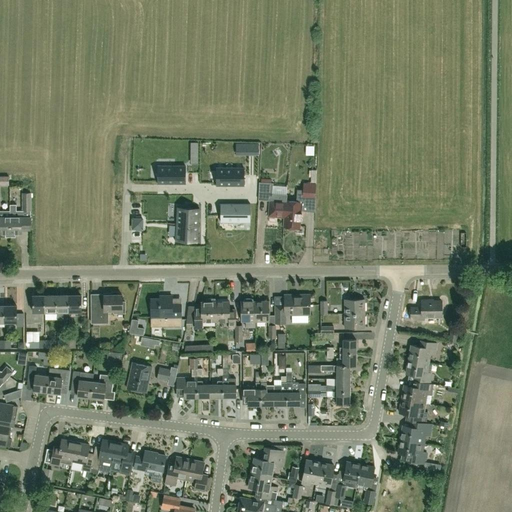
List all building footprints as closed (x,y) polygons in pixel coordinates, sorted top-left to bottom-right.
[(244,144),(244,154),(258,154),(258,144),(244,144)] [(185,183),(185,167),(158,167),(158,166),(157,166),(157,167),(158,167),(158,183),(185,183)] [(217,185),(244,185),(244,168),(233,168),(232,168),(226,168),(225,168),(217,168),(216,168),(216,169),(216,173),(216,174),(216,179),(216,180),(216,184),(216,185),(217,185)] [(267,200),(270,200),(268,217),(284,218),(283,228),(299,229),(301,202),(286,201),(286,195),(272,193),(273,183),(259,182),(259,193),(267,193),(267,200)] [(315,198),(316,183),(303,182),(302,197),(315,198)] [(250,221),(250,204),(221,204),(221,221),(238,221),(238,222),(239,222),(239,221),(250,221)] [(176,224),(198,225),(199,208),(177,207),(176,224)] [(0,210),(0,233),(5,233),(5,237),(10,237),(10,217),(10,211),(0,210)] [(16,211),(10,211),(10,217),(10,237),(15,237),(15,233),(21,233),(21,231),(31,231),(30,218),(21,218),(21,211),(16,211)] [(198,225),(176,224),(175,241),(197,242),(198,225)] [(162,254),(161,239),(153,240),(154,255),(162,254)] [(104,295),(104,301),(91,301),(91,323),(108,323),(108,315),(105,315),(105,310),(113,310),(113,313),(125,313),(125,302),(122,302),(122,295),(120,295),(120,294),(118,292),(112,292),(111,294),(111,295),(104,295)] [(309,295),(284,295),(284,311),(274,311),(274,324),(276,324),(284,323),(284,314),(309,314),(309,295)] [(45,312),(44,296),(32,296),(32,312),(45,312)] [(56,296),(44,296),(45,312),(57,312),(56,296)] [(69,312),(69,296),(56,296),(57,312),(57,319),(63,319),(63,312),(69,312)] [(69,296),(69,312),(81,312),(81,296),(69,296)] [(163,319),(181,318),(180,304),(171,305),(171,297),(163,297),(163,300),(150,300),(151,322),(151,316),(163,316),(163,319)] [(201,322),(214,322),(214,302),(214,299),(205,299),(205,302),(200,302),(200,310),(194,311),(194,329),(201,329),(201,322)] [(254,322),(254,302),(251,302),(251,300),(250,299),(248,299),(246,299),(244,299),(242,301),(242,302),(240,302),(240,322),(254,322)] [(345,299),(345,314),(365,314),(365,299),(345,299)] [(424,317),(441,317),(441,301),(430,301),(430,300),(421,300),(421,307),(410,308),(410,320),(424,320),(424,317)] [(234,309),(228,309),(228,302),(214,302),(214,322),(228,322),(228,329),(235,329),(235,325),(234,309)] [(267,302),(254,302),(254,322),(267,322),(267,302)] [(17,306),(4,307),(4,323),(17,323),(17,306)] [(365,314),(345,314),(345,327),(365,327),(365,314)] [(242,325),(235,325),(235,329),(235,342),(243,342),(242,325)] [(451,330),(449,341),(456,342),(458,331),(451,330)] [(69,349),(69,340),(57,340),(57,349),(69,349)] [(339,353),(355,353),(355,340),(342,340),(342,347),(339,347),(339,353)] [(408,360),(427,363),(429,354),(434,355),(436,344),(420,341),(419,346),(411,345),(408,360)] [(213,352),(212,343),(193,345),(193,353),(213,352)] [(21,353),(21,361),(30,361),(29,352),(21,353)] [(355,353),(339,353),(339,358),(342,358),(342,365),(349,366),(355,366),(355,353)] [(392,356),(387,368),(401,374),(406,362),(392,356)] [(427,363),(408,360),(406,373),(414,375),(413,380),(412,380),(432,384),(432,383),(429,383),(431,373),(426,372),(427,363)] [(146,392),(151,367),(132,363),(126,388),(146,392)] [(342,365),(332,365),(332,371),(336,371),(336,379),(349,378),(349,366),(342,365)] [(50,369),(49,377),(35,375),(36,367),(29,366),(27,382),(34,383),(33,391),(47,393),(50,369)] [(159,366),(156,380),(168,382),(171,369),(159,366)] [(2,372),(0,371),(0,380),(3,383),(12,372),(6,367),(2,372)] [(192,369),(192,377),(176,377),(176,397),(183,397),(183,398),(196,398),(196,369),(196,368),(192,369)] [(228,368),(222,368),(222,375),(222,381),(222,398),(235,397),(235,384),(228,384),(228,368)] [(50,369),(47,393),(60,394),(61,386),(68,387),(70,371),(50,369)] [(202,375),(202,369),(196,369),(196,398),(209,398),(209,384),(202,384),(202,381),(197,381),(197,375),(202,375)] [(260,405),(260,371),(255,371),(255,386),(243,386),(243,401),(248,401),(248,405),(260,405)] [(273,405),(273,385),(266,385),(266,382),(266,376),(261,376),(261,371),(260,371),(260,405),(273,405)] [(93,374),(81,373),(74,372),(72,387),(79,388),(78,397),(91,398),(93,382),(92,382),(93,374)] [(306,397),(305,383),(298,383),(298,392),(292,392),(292,382),(292,372),(286,372),(286,376),(285,376),(286,405),(300,405),(300,397),(306,397)] [(99,383),(93,382),(91,398),(104,400),(105,391),(112,391),(114,377),(100,375),(99,383)] [(286,405),(285,376),(281,376),(281,385),(273,385),(273,405),(286,405)] [(349,378),(336,379),(336,386),(332,386),(332,391),(349,391),(349,378)] [(404,385),(401,399),(420,402),(422,393),(430,395),(432,384),(412,380),(411,386),(404,385)] [(216,384),(209,384),(209,398),(222,398),(222,381),(216,381),(216,384)] [(349,404),(349,391),(332,391),(332,397),(336,397),(336,404),(349,404)] [(420,402),(401,399),(399,412),(407,414),(406,419),(411,420),(431,424),(425,423),(427,412),(419,410),(420,402)] [(0,424),(11,427),(9,426),(10,420),(15,421),(17,407),(0,403),(0,424)] [(295,418),(306,417),(305,408),(294,409),(295,418)] [(403,425),(400,439),(420,442),(421,433),(429,434),(431,424),(411,420),(411,426),(403,425)] [(11,427),(0,424),(0,445),(10,448),(11,440),(9,439),(11,427)] [(59,451),(53,450),(50,464),(59,465),(60,461),(69,464),(69,465),(70,465),(71,461),(76,442),(61,439),(59,451)] [(94,450),(93,458),(91,468),(99,469),(101,459),(112,461),(116,441),(102,439),(100,451),(94,450)] [(420,442),(400,439),(398,453),(406,454),(405,460),(424,463),(426,452),(418,451),(420,442)] [(129,444),(116,441),(112,461),(122,463),(120,473),(130,475),(135,451),(128,449),(129,444)] [(89,444),(76,442),(71,461),(82,463),(81,470),(90,472),(91,468),(93,458),(87,456),(89,444)] [(264,447),(263,453),(262,459),(254,458),(251,473),(271,476),(273,467),(281,468),(283,456),(283,450),(264,447)] [(162,471),(165,455),(152,453),(152,452),(145,451),(144,457),(136,456),(134,469),(146,471),(147,468),(162,471)] [(186,479),(189,459),(176,457),(174,469),(168,468),(165,483),(175,485),(176,477),(186,479)] [(203,462),(189,459),(186,479),(195,481),(194,488),(204,490),(207,476),(201,475),(203,462)] [(316,482),(319,462),(306,460),(302,482),(309,483),(309,481),(316,482)] [(338,475),(334,497),(344,498),(346,486),(355,488),(356,483),(360,464),(346,461),(344,471),(339,470),(338,475)] [(334,465),(319,462),(316,482),(329,485),(328,490),(328,489),(325,503),(333,505),(334,497),(338,475),(332,473),(334,465)] [(360,464),(356,483),(365,484),(364,489),(365,489),(363,502),(373,504),(378,478),(372,477),(374,467),(360,464)] [(57,467),(56,484),(71,485),(72,468),(57,467)] [(271,476),(251,473),(248,487),(256,489),(255,496),(256,496),(275,499),(277,487),(269,486),(271,476)] [(301,495),(303,485),(295,484),(292,497),(301,498),(301,495)] [(193,511),(194,509),(178,506),(180,499),(164,496),(162,507),(174,510),(173,511),(193,511)] [(256,496),(255,501),(241,498),(238,511),(280,511),(283,501),(275,499),(256,496)]
